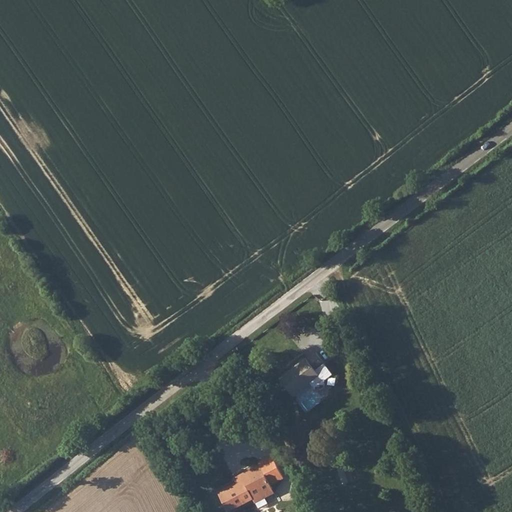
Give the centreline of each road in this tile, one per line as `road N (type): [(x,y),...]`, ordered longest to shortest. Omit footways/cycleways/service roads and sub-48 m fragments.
road 1 (unclassified): [(511,127),(15,511)]
road 2 (track): [(447,511),(334,262)]
